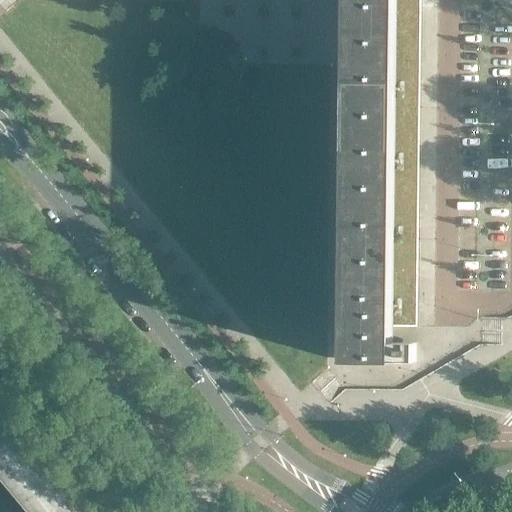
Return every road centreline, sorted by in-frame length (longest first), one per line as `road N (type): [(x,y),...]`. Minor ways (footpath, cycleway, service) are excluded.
road 1 (secondary): [(196,369),(0,136)]
road 2 (secondary): [(390,511),(289,454),(196,369)]
road 3 (secondary): [(196,369),(252,449),(331,511)]
